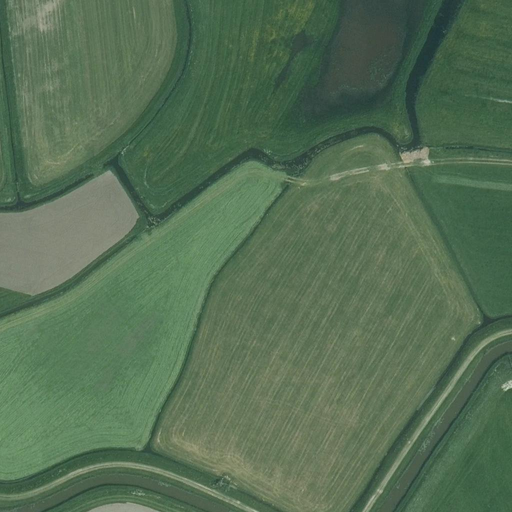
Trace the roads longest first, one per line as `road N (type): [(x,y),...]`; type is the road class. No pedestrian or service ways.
road 1 (track): [(0,496),(119,464),(181,478),(253,511)]
road 2 (track): [(365,511),(471,355),(511,331)]
